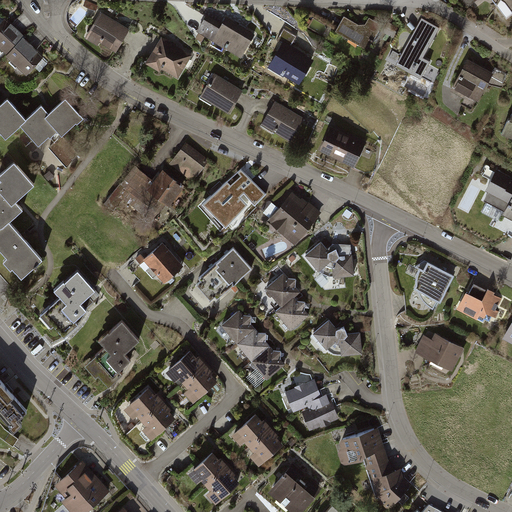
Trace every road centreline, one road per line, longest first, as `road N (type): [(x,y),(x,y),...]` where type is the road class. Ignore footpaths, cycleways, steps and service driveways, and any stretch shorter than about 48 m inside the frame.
road 1 (residential): [(47,0),(63,34),(107,74),(388,216)]
road 2 (residential): [(388,216),(376,247),(385,371),(399,425),(448,484),(507,511)]
road 3 (residential): [(388,216),(511,277)]
road 4 (residential): [(167,511),(81,419)]
